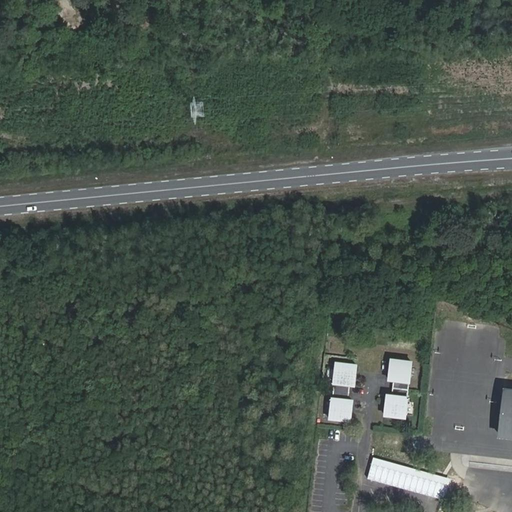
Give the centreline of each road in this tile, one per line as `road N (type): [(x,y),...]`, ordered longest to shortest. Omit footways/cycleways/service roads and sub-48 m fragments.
road 1 (primary): [(0,206),(511,156)]
road 2 (track): [(205,511),(0,455)]
